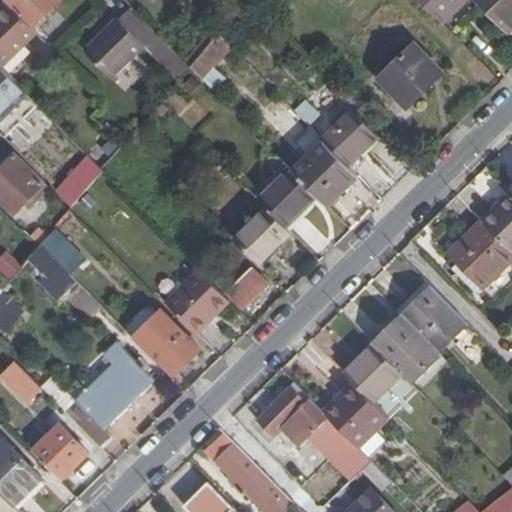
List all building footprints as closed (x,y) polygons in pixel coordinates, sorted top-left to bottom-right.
[(6,0),(9,2),(34,28),(63,0),(6,0)] [(419,0),(442,23),(466,0),(419,0)] [(511,0),(475,0),(508,33),(511,29),(511,0)] [(0,66),(2,69),(40,34),(34,28),(9,2),(0,10),(0,66)] [(113,79),(158,34),(133,9),(120,21),(118,20),(105,32),(106,33),(100,40),(98,39),(86,51),(113,79)] [(230,79),(219,64),(238,50),(227,35),(193,61),(216,90),(230,79)] [(417,44),(381,79),(410,109),(444,75),(417,44)] [(0,66),(0,133),(7,140),(40,107),(0,66)] [(308,98),(297,109),(313,125),(324,114),(308,98)] [(351,168),(382,137),(355,110),(323,140),(326,143),(351,168)] [(107,132),(88,155),(103,171),(123,148),(107,132)] [(329,208),(360,177),(351,168),(326,143),(295,173),(321,199),(329,208)] [(17,156),(0,172),(0,201),(14,216),(45,186),(17,156)] [(289,229),(321,199),(295,173),(292,170),(261,200),(272,211),(289,229)] [(511,193),(483,221),(484,222),(511,250),(511,193)] [(272,211),(239,242),(262,266),(295,235),(289,229),(272,211)] [(511,250),(484,222),(451,252),(488,288),(511,265),(511,250)] [(36,224),(29,231),(43,246),(49,239),(36,224)] [(26,234),(41,249),(43,246),(29,231),(26,234)] [(91,321),(105,308),(74,277),(60,263),(43,246),(41,249),(39,251),(25,268),(51,294),(57,287),(91,321)] [(72,251),(60,263),(74,277),(86,266),(72,251)] [(451,252),(449,254),(459,265),(484,290),(485,291),(488,288),(451,252)] [(8,256),(0,265),(0,271),(12,283),(23,270),(8,256)] [(479,295),(484,290),(459,265),(454,269),(479,295)] [(256,268),(229,293),(244,309),(270,283),(256,268)] [(212,321),(233,302),(203,272),(169,306),(194,331),(209,317),(212,321)] [(440,352),(470,324),(435,288),(406,317),(440,352)] [(0,327),(13,334),(28,305),(0,290),(0,327)] [(164,312),(139,337),(177,377),(202,351),(164,312)] [(415,384),(444,356),(440,352),(406,317),(377,345),(405,374),(415,384)] [(70,413),(104,448),(114,438),(106,430),(168,372),(130,333),(112,351),(123,361),(70,413)] [(375,402),(405,374),(377,345),(348,374),(357,383),(375,402)] [(0,373),(25,398),(40,383),(15,358),(0,371),(0,373)] [(46,389),(68,409),(76,400),(54,380),(46,389)] [(363,450),(393,420),(375,402),(357,383),(327,413),(363,450)] [(319,430),(360,474),(374,461),(363,450),(327,413),(299,384),(261,420),(275,437),(288,426),(305,443),(319,430)] [(64,424),(36,451),(64,480),(91,454),(64,424)] [(9,442),(0,450),(0,490),(17,508),(47,480),(9,442)] [(270,511),(289,511),(296,505),(274,482),(272,485),(235,447),(220,460),(237,478),(233,481),(243,491),(246,488),(270,511)] [(195,511),(231,511),(236,507),(213,483),(189,505),(195,511)] [(395,511),(373,489),(349,511),(395,511)]
